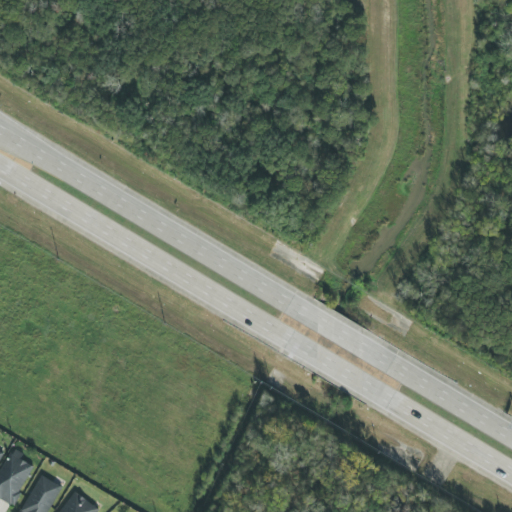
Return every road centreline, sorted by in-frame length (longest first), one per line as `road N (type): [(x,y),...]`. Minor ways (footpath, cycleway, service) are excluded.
road 1 (primary): [(317,322),(0,132)]
road 2 (primary): [(0,168),(316,357)]
road 3 (primary): [(511,439),(361,349)]
road 4 (primary): [(362,385),(511,474)]
